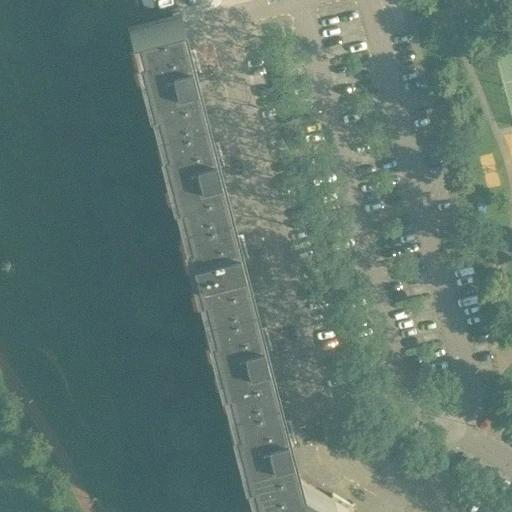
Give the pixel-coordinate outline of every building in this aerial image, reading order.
[(152,121),(204,108),(196,77),(200,76),(193,50),(189,51),(180,16),(182,16),(181,14),(126,28),(127,30),(128,30),(152,121)] [(175,214),(228,201),(220,170),(223,169),(217,143),(213,144),(204,108),(152,121),(175,214)] [(199,307),(251,293),(243,262),(247,261),(241,235),(237,236),(228,201),(175,214),(199,307)] [(223,399),(275,386),(267,355),(271,354),(264,328),(260,329),(251,293),(199,307),(223,399)] [(255,511),(277,511),(299,478),(291,448),(295,447),(288,421),(284,422),(275,386),(223,399),(246,491),(245,491),(246,494),(250,492),(255,511)] [(355,511),(353,511),(355,508),(332,494),(330,497),(299,478),(277,511),(355,511)]
